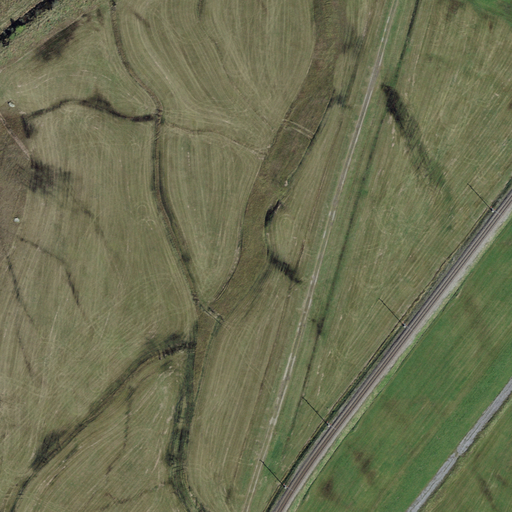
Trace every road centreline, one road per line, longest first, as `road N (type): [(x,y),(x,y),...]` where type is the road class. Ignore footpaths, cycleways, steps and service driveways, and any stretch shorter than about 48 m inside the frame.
road 1 (track): [(397,0),(244,511)]
road 2 (track): [(415,511),(511,388)]
